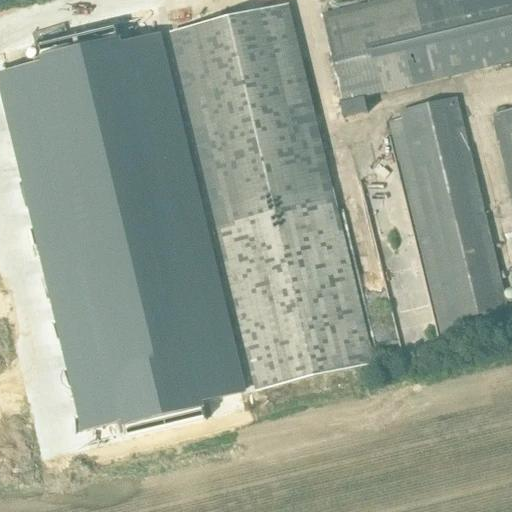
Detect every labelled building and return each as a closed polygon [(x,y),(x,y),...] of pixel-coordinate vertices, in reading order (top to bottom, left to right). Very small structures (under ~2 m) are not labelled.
[(511,0),(382,0),(322,14),(344,103),(365,98),(511,63),(511,0)] [(372,365),(288,9),(172,36),(255,392),(372,365)] [(22,67),(0,72),(0,73),(86,432),(123,424),(128,440),(207,421),(203,404),(241,395),(155,36),(117,45),(113,28),(34,47),(38,64),(22,67)] [(505,307),(456,97),(399,111),(401,121),(411,164),(449,322),(506,308),(505,307)] [(511,111),(493,116),(511,198),(511,111)] [(411,164),(401,121),(389,124),(391,132),(441,337),(511,320),(511,305),(505,307),(506,308),(449,322),(411,164)]
